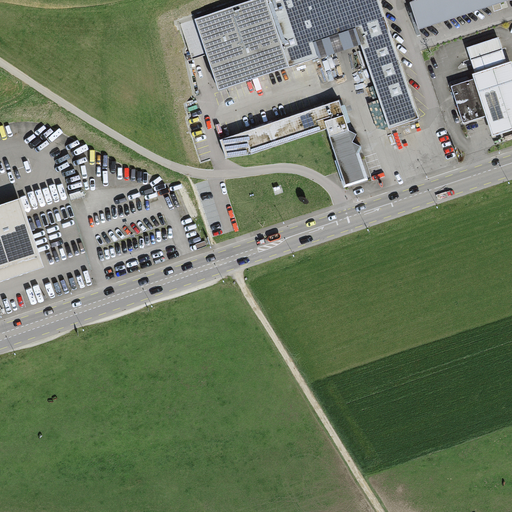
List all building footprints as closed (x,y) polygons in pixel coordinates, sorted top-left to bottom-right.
[(296,66),(274,0),(244,0),(200,16),(225,88),(296,66)] [(361,31),(392,130),(421,121),(383,0),(274,0),(296,66),(323,57),(319,44),(361,31)] [(511,0),(418,0),(429,32),(511,5),(511,0)] [(344,102),(221,144),(228,163),(327,134),(345,190),(371,181),(344,102)] [(0,283),(49,268),(26,197),(0,206),(0,283)]
